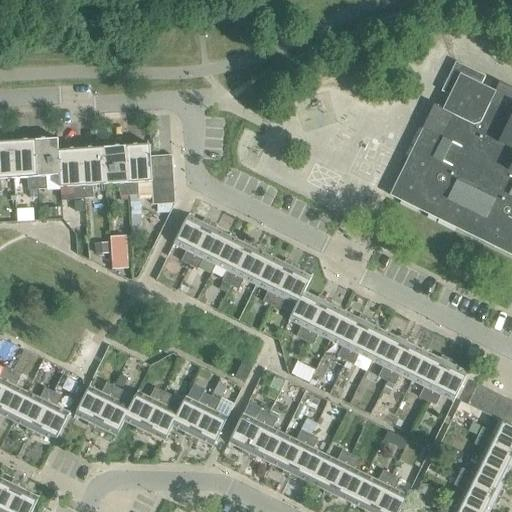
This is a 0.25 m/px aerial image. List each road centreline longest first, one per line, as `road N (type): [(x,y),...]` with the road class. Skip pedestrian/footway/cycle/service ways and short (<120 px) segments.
road 1 (residential): [(0,109),(153,103),(194,121),(201,189),(511,352)]
road 2 (residential): [(264,511),(204,483),(136,481),(94,499)]
